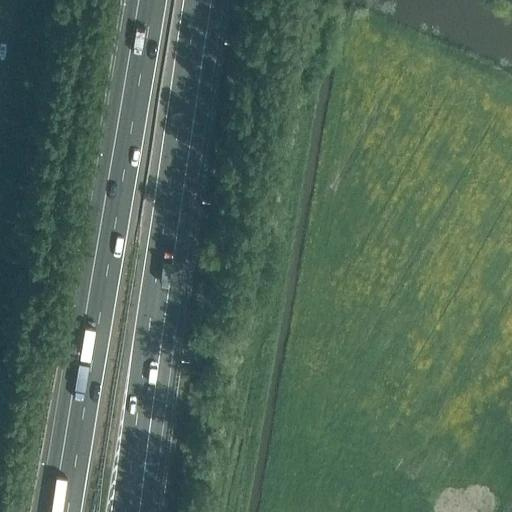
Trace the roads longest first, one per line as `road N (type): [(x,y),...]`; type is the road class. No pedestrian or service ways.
road 1 (motorway): [(144,0),(61,511)]
road 2 (motorway): [(126,511),(198,0)]
